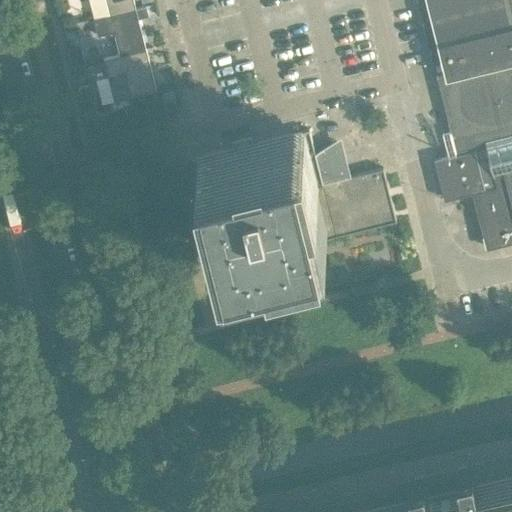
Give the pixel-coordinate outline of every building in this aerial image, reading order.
[(133,0),(106,0),(110,13),(136,6),(133,0)] [(511,0),(428,0),(459,123),(459,124),(466,151),(449,156),(435,159),(445,197),(473,190),(487,246),(511,239),(511,0)] [(136,6),(110,13),(93,17),(98,35),(114,30),(120,53),(146,47),(136,6)] [(146,47),(120,53),(104,58),(108,75),(124,71),(130,95),(156,89),(146,47)] [(396,219),(391,196),(383,166),(345,176),(336,140),(315,153),(309,128),(256,141),(257,145),(245,147),(245,144),(192,157),(193,160),(203,157),(233,275),(222,277),(229,306),(282,293),(269,239),(320,227),(323,237),(396,219)] [(511,511),(511,457),(473,466),(472,463),(457,467),(457,470),(424,478),(423,475),(407,479),(408,482),(276,511),(511,511)]
